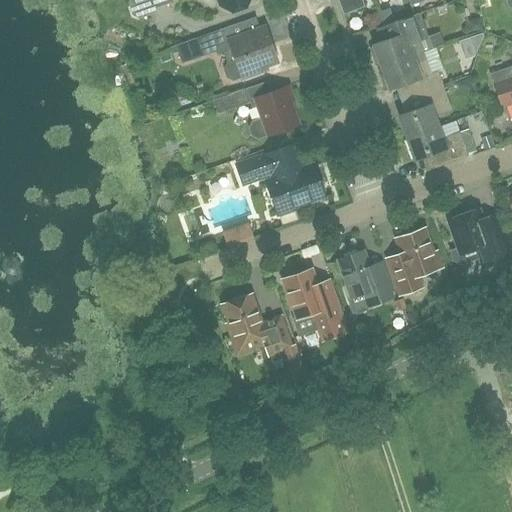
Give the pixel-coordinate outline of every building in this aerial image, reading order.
[(157,7),(171,3),(171,0),(128,0),(128,2),(132,16),(138,19),(155,13),(157,7)] [(218,0),(220,3),(232,9),(247,4),(249,0),(218,0)] [(337,0),(343,14),(364,7),(361,0),(337,0)] [(381,66),(381,67),(413,56),(436,48),(444,45),(440,33),(428,38),(419,13),(396,22),(375,29),(380,42),(373,44),(373,46),(370,49),(376,66),(381,66)] [(241,77),(242,78),(267,69),(265,65),(276,62),(264,28),(243,35),(239,23),(170,48),(172,55),(177,53),(181,64),(215,52),(224,56),(227,63),(223,70),(226,77),(233,80),(241,77)] [(384,87),(389,88),(389,89),(425,77),(429,89),(419,93),(442,85),(438,72),(444,70),(436,48),(413,56),(381,67),(381,68),(378,71),(384,87)] [(511,65),(490,74),(494,85),(501,105),(511,101),(511,65)] [(398,116),(406,138),(438,127),(434,116),(451,109),(442,85),(419,93),(424,106),(398,116)] [(254,98),(261,118),(252,122),(248,128),(251,135),(258,139),(267,135),(268,136),(299,125),(294,111),(292,111),(289,103),(293,101),(288,86),(254,98)] [(245,89),(213,100),(218,114),(249,103),(245,89)] [(468,156),(459,132),(442,138),(438,127),(406,138),(414,161),(440,152),(444,165),(468,156)] [(265,182),(275,210),(292,204),(293,207),(324,196),(323,193),(325,191),(322,181),(319,181),(313,165),(299,170),(297,163),(299,163),(292,145),(264,155),(234,164),(242,186),(271,176),(272,180),(265,182)] [(510,258),(500,228),(495,215),(481,219),(478,209),(448,220),(460,254),(474,249),(481,269),(492,265),(510,258)] [(442,267),(436,251),(432,252),(423,229),(396,239),(401,252),(387,257),(400,295),(422,287),(418,275),(442,267)] [(369,310),(368,306),(393,297),(380,262),(369,266),(363,250),(337,260),(350,298),(346,299),(351,312),(357,314),(369,310)] [(317,287),(310,269),(282,279),(296,318),(293,319),(299,336),(316,330),(321,342),(347,333),(329,283),(317,287)] [(227,327),(237,355),(265,345),(269,356),(292,348),(280,316),(261,323),(251,295),(238,299),(233,297),(228,299),(226,303),(223,305),(230,325),(227,327)]
